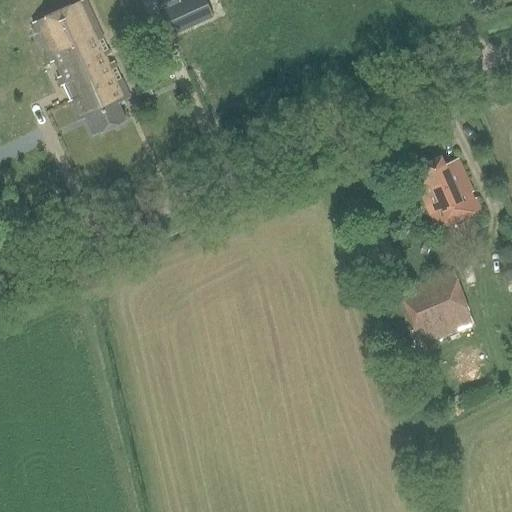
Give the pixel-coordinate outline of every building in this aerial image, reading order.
[(84,0),(81,0),(33,22),(52,63),(54,62),(61,76),(57,78),(61,87),(66,84),(73,99),(69,101),(78,121),(84,118),(92,136),(124,122),(126,121),(119,105),(129,99),(113,62),(109,64),(106,57),(109,56),(84,0)] [(180,0),(156,0),(172,36),(214,16),(206,0),(185,10),(180,0)] [(148,83),(135,89),(140,101),(154,95),(148,83)] [(437,226),(481,206),(456,153),(441,160),(438,153),(408,167),(437,226)] [(421,346),(475,324),(454,270),(399,291),(421,346)]
